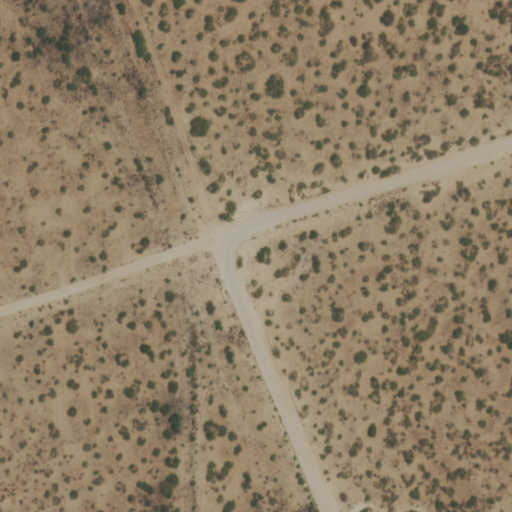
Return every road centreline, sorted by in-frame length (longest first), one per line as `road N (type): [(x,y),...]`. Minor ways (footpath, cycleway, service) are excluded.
road 1 (residential): [(329,511),(133,0)]
road 2 (residential): [(219,239),(511,143)]
road 3 (residential): [(219,239),(0,312)]
